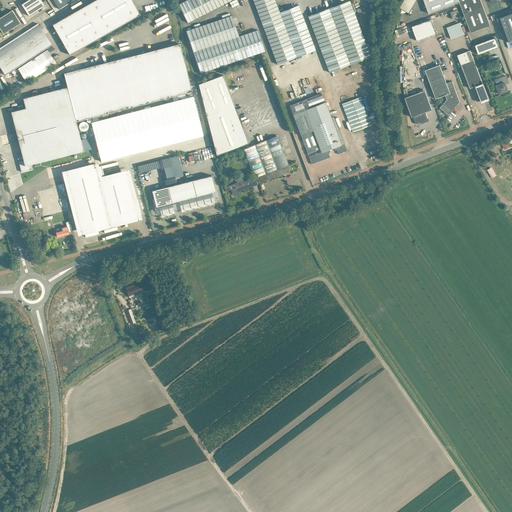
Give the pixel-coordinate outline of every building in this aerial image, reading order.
[(41,0),(28,0),(21,4),(29,16),(36,11),(41,8),(45,6),(41,0)] [(70,55),(140,15),(131,0),(95,0),(53,25),(70,55)] [(67,4),(65,0),(53,0),(59,9),(67,4)] [(232,0),(186,0),(178,4),(188,23),(232,0)] [(252,0),(273,53),(277,65),(316,50),(299,5),(280,12),(274,0),(252,0)] [(349,0),(308,16),(329,72),(371,57),(349,0)] [(404,0),(400,8),(409,13),(415,0),(404,0)] [(415,0),(409,13),(408,13),(411,19),(459,2),(470,33),(490,25),(480,0),(415,0)] [(12,10),(0,17),(0,28),(3,34),(20,23),(12,10)] [(499,16),(503,26),(509,42),(511,41),(511,16),(511,13),(509,14),(509,12),(499,16)] [(239,36),(232,15),(186,31),(200,73),(265,51),(258,30),(239,36)] [(417,41),(436,34),(431,20),(412,27),(417,41)] [(450,26),(455,38),(468,32),(463,21),(450,26)] [(38,24),(0,48),(0,66),(2,69),(1,70),(3,74),(4,73),(6,75),(52,45),(41,29),(43,28),(41,25),(39,26),(38,24)] [(495,37),(475,45),(478,54),(499,47),(495,37)] [(180,44),(122,59),(64,73),(68,87),(23,98),(26,108),(11,112),(16,132),(21,130),(24,140),(19,141),(24,161),(19,162),(21,172),(32,169),(30,165),(40,162),(84,151),(83,149),(76,121),(92,117),(98,116),(172,97),(177,95),(192,92),(180,44)] [(48,50),(18,69),(27,83),(56,64),(48,50)] [(466,52),(458,55),(461,64),(468,83),(470,88),(476,86),(480,97),(485,99),(488,98),(487,94),(474,60),(470,50),(466,52)] [(440,65),(425,70),(436,99),(445,95),(447,100),(440,108),(449,115),(460,102),(452,81),(447,83),(440,65)] [(249,143),(239,116),(238,117),(236,112),(237,111),(235,106),(229,92),(223,75),(198,84),(217,155),(249,143)] [(500,83),(496,85),(499,94),(504,92),(504,93),(507,92),(507,91),(508,91),(506,84),(509,83),(506,75),(498,78),(500,83)] [(409,96),(405,98),(410,112),(412,117),(413,117),(416,124),(423,121),(423,122),(428,121),(428,120),(425,112),(432,110),(425,90),(409,96)] [(322,93),(289,105),(308,154),(320,149),(321,152),(309,157),(312,164),(330,158),(329,154),(330,153),(329,150),(334,148),(335,151),(337,151),(338,155),(347,152),(334,118),(332,119),(322,93)] [(173,101),(143,109),(151,140),(146,141),(147,146),(152,145),(153,149),(203,136),(193,96),(179,100),(177,95),(172,97),(173,101)] [(342,104),(351,127),(352,132),(371,125),(361,97),(342,104)] [(94,122),(91,123),(99,152),(100,157),(101,162),(148,150),(147,146),(146,141),(138,111),(99,121),(98,116),(92,117),(94,122)] [(295,162),(288,164),(278,136),(244,149),(254,177),(256,177),(259,184),(292,171),(289,164),(295,162),(295,161),(295,162)] [(174,177),(169,158),(159,161),(164,180),(174,177)] [(95,167),(67,174),(81,231),(109,224),(138,216),(127,174),(99,181),(98,177),(104,175),(101,166),(99,166),(95,167)] [(192,180),(199,208),(213,204),(213,202),(215,202),(212,192),(216,192),(211,175),(192,180)] [(242,189),(242,190),(259,184),(256,177),(254,177),(243,182),(242,180),(236,182),(237,183),(224,187),(226,191),(227,191),(232,189),(234,194),(238,193),(238,192),(240,191),(241,193),(240,190),(242,189)] [(184,212),(199,208),(192,180),(168,186),(173,205),(179,203),(181,210),(184,210),(184,212)] [(173,205),(168,186),(152,191),(156,207),(159,206),(161,215),(164,215),(164,217),(175,214),(173,205)] [(67,227),(60,228),(55,230),(57,237),(69,234),(69,232),(72,231),(70,221),(66,222),(67,227)] [(152,289),(149,281),(141,284),(144,292),(152,289)] [(130,297),(129,296),(134,294),(134,296),(134,295),(144,292),(141,284),(131,287),(131,286),(126,288),(127,291),(128,292),(130,297)] [(126,311),(128,315),(131,324),(135,322),(130,309),(126,311)]
